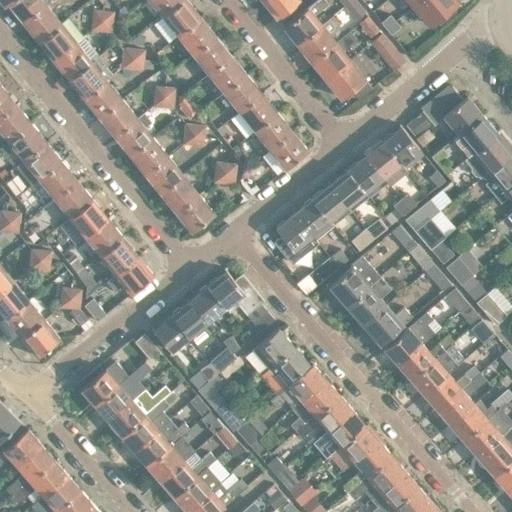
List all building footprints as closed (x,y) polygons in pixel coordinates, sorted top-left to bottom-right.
[(8,0),(7,2),(22,21),(45,3),(42,0),(8,0)] [(149,0),(162,15),(180,0),(149,0)] [(180,0),(162,15),(177,34),(200,16),(186,0),(180,0)] [(262,0),(268,7),(271,12),(275,17),(296,0),(262,0)] [(313,0),(283,25),(297,43),(321,24),(313,14),(327,3),(324,0),(313,0)] [(364,11),(354,0),(351,0),(344,6),(355,19),(364,11)] [(418,0),(412,5),(427,24),(433,18),(438,24),(455,10),(450,4),(455,0),(418,0)] [(60,22),(45,3),(22,21),(37,40),(60,22)] [(102,20),(103,9),(93,8),(92,18),(102,20)] [(103,9),(102,20),(112,21),(113,11),(103,9)] [(377,27),(366,14),(357,22),(368,35),(377,27)] [(389,14),(380,21),(385,27),(394,20),(389,14)] [(331,15),(321,24),(297,43),(311,60),(335,42),(326,31),(337,22),(331,15)] [(200,16),(177,34),(192,53),(215,35),(200,16)] [(81,36),(66,17),(60,22),(37,40),(52,59),(75,41),(81,36)] [(91,29),(101,30),(102,20),(92,18),(91,29)] [(111,31),(112,21),(102,20),(101,30),(111,31)] [(385,27),(390,34),(399,26),(394,20),(385,27)] [(311,60),(325,78),(349,59),(341,50),(358,37),(351,28),(335,42),(311,60)] [(393,69),(404,60),(382,33),(371,42),(393,69)] [(192,53),(208,72),(230,54),(215,35),(192,53)] [(91,60),(75,41),(52,59),(68,78),(91,60)] [(122,56),(132,58),(133,48),(123,46),(122,56)] [(133,48),(132,58),(142,59),(144,49),(133,48)] [(230,54),(208,72),(223,91),(245,73),(230,54)] [(121,67),(131,68),(132,58),(122,56),(121,67)] [(142,59),(132,58),(131,68),(141,69),(142,59)] [(142,59),(141,69),(151,70),(152,60),(142,59)] [(349,59),(325,78),(341,97),(351,89),(357,98),(371,87),(364,79),(349,59)] [(83,97),(106,79),(91,60),(68,78),(83,97)] [(223,91),(238,110),(261,92),(245,73),(223,91)] [(121,98),(106,79),(83,97),(98,116),(121,98)] [(0,114),(15,103),(0,84),(0,114)] [(154,84),(153,95),(163,96),(164,86),(154,84)] [(420,109),(421,110),(433,124),(443,115),(457,133),(482,114),(466,95),(462,98),(451,84),(450,85),(450,86),(422,109),(421,108),(420,109)] [(174,87),(164,86),(163,96),(173,96),(174,87)] [(261,92),(238,110),(254,129),(276,111),(261,92)] [(153,95),(152,105),(162,106),(163,96),(153,95)] [(173,96),(163,96),(162,106),(172,107),(173,96)] [(197,111),(186,97),(177,104),(179,106),(178,107),(188,119),(197,111)] [(114,135),(136,117),(121,98),(98,116),(114,135)] [(0,130),(7,140),(30,122),(15,103),(0,114),(0,130)] [(421,110),(405,124),(412,132),(422,144),(432,135),(427,128),(433,124),(421,110)] [(254,129),(269,148),(291,130),(276,111),(254,129)] [(142,112),(136,117),(114,135),(129,154),(152,136),(144,126),(150,121),(142,112)] [(496,132),(482,114),(457,133),(452,138),(467,156),(472,151),(496,132)] [(45,141),(30,122),(7,140),(23,159),(45,141)] [(184,122),(183,132),(193,133),(194,124),(184,122)] [(194,124),(193,133),(204,135),(205,125),(194,124)] [(418,147),(400,125),(382,140),(400,162),(418,147)] [(284,168),(307,149),(291,130),(269,148),(284,168)] [(182,143),(193,144),(193,133),(183,132),(182,143)] [(503,139),(496,132),(472,151),(467,156),(464,159),(470,166),(470,169),(474,175),(477,175),(479,177),(481,175),(511,150),(511,149),(511,145),(507,140),(503,139)] [(204,135),(193,133),(193,144),(202,145),(204,135)] [(144,173),(167,155),(152,136),(129,154),(144,173)] [(389,170),(400,162),(382,140),(364,154),(382,176),(387,182),(394,176),(389,170)] [(38,178),(61,160),(45,141),(23,159),(38,178)] [(436,162),(447,153),(442,146),(431,155),(436,162)] [(511,179),(511,150),(487,170),(481,175),(485,180),(483,182),(493,195),(495,194),(502,188),(511,179)] [(364,154),(347,169),(364,190),(369,197),(387,182),(382,176),(364,154)] [(182,174),(167,155),(144,173),(160,192),(182,174)] [(76,179),(61,160),(38,178),(53,197),(76,179)] [(214,171),(224,172),(225,162),(215,161),(214,171)] [(225,162),(224,172),(234,173),(235,163),(225,162)] [(347,169),(329,183),(346,205),(351,211),(369,197),(364,190),(347,169)] [(445,180),(436,169),(428,177),(438,186),(445,180)] [(213,181),(223,182),(224,172),(214,171),(213,181)] [(224,172),(223,182),(233,183),(234,173),(224,172)] [(175,211),(198,193),(182,174),(160,192),(175,211)] [(69,216),(91,198),(76,179),(53,197),(69,216)] [(511,199),(511,179),(502,188),(495,194),(500,201),(508,195),(511,199)] [(329,183),(311,197),(329,219),(334,225),(351,211),(346,205),(329,183)] [(213,212),(198,193),(175,211),(191,231),(213,212)] [(409,193),(399,198),(409,210),(416,204),(409,193)] [(329,219),(311,197),(293,212),(316,240),(334,225),(329,219)] [(107,217),(91,198),(69,216),(84,235),(107,217)] [(399,198),(392,206),(402,215),(409,210),(399,198)] [(429,198),(404,218),(414,230),(429,217),(439,209),(429,198)] [(0,209),(0,219),(8,220),(9,210),(0,209)] [(19,211),(9,210),(8,220),(18,221),(19,211)] [(317,241),(316,240),(293,212),(275,227),(283,236),(275,242),(291,262),(317,241)] [(99,254),(122,236),(107,217),(84,235),(99,254)] [(373,222),(365,227),(374,238),(387,227),(379,217),(373,222)] [(429,217),(414,230),(430,248),(441,238),(444,235),(429,217)] [(18,221),(8,220),(7,230),(17,231),(18,221)] [(416,243),(399,223),(390,230),(408,250),(416,243)] [(363,247),(374,238),(365,227),(351,241),(359,250),(363,247)] [(137,255),(122,236),(99,254),(115,273),(137,255)] [(430,248),(442,262),(453,253),(441,238),(430,248)] [(429,257),(416,243),(408,250),(420,265),(429,257)] [(29,247),(28,257),(38,258),(39,248),(29,247)] [(38,258),(49,259),(49,249),(39,248),(38,258)] [(329,256),(330,257),(337,265),(338,267),(345,262),(338,250),(329,256)] [(69,263),(75,257),(72,253),(65,258),(69,263)] [(328,284),(346,304),(379,275),(360,254),(350,263),(351,264),(328,284)] [(153,274),(137,255),(115,273),(105,280),(113,290),(122,282),(130,292),(153,274)] [(27,267),(37,268),(38,258),(28,257),(27,267)] [(311,272),(318,280),(337,265),(330,257),(311,272)] [(456,257),(445,266),(460,284),(471,274),(456,257)] [(37,268),(48,269),(49,259),(38,258),(37,268)] [(433,262),(424,269),(437,284),(445,277),(433,262)] [(0,264),(0,289),(13,280),(0,264)] [(233,279),(225,269),(207,284),(224,306),(229,311),(237,304),(246,315),(259,330),(273,318),(259,302),(263,299),(241,272),(233,279)] [(471,274),(460,284),(476,301),(486,292),(471,274)] [(346,304),(362,323),(385,303),(379,296),(389,287),(379,275),(346,304)] [(0,289),(0,310),(5,317),(28,299),(13,280),(0,289)] [(224,306),(207,284),(189,299),(206,321),(224,306)] [(59,295),(69,296),(70,286),(60,285),(59,295)] [(80,287),(70,286),(69,296),(79,297),(80,287)] [(445,293),(459,309),(467,302),(453,286),(445,293)] [(476,301),(495,324),(505,315),(486,292),(476,301)] [(69,296),(59,295),(58,305),(68,306),(69,296)] [(69,296),(68,306),(78,307),(79,297),(69,296)] [(96,320),(105,313),(92,297),(83,304),(96,320)] [(5,317),(20,336),(43,318),(28,299),(5,317)] [(189,299),(171,313),(188,335),(199,348),(212,337),(202,324),(206,321),(189,299)] [(467,302),(459,309),(469,320),(477,313),(467,302)] [(385,303),(362,323),(379,343),(402,323),(411,315),(404,308),(395,316),(385,303)] [(72,308),(68,311),(79,324),(87,318),(79,308),(72,308)] [(420,326),(430,318),(424,311),(383,347),(396,362),(420,341),(428,335),(420,326)] [(188,335),(171,313),(152,329),(170,350),(188,335)] [(59,337),(43,318),(20,336),(36,356),(59,337)] [(485,339),(493,332),(483,321),(475,327),(485,339)] [(293,345),(277,327),(251,349),(267,367),(274,362),(293,345)] [(148,356),(158,349),(144,333),(135,341),(148,356)] [(231,334),(223,340),(227,345),(232,351),(239,346),(231,334)] [(429,351),(420,341),(396,362),(409,378),(452,342),(446,336),(429,351)] [(219,370),(236,356),(232,351),(227,345),(210,359),(219,370)] [(284,386),(290,381),(309,364),(297,350),(293,345),(274,362),(267,367),(284,386)] [(511,352),(507,348),(499,355),(511,367),(511,365),(511,352)] [(443,349),(409,378),(422,393),(447,372),(456,364),(443,349)] [(104,368),(80,388),(93,404),(118,383),(110,374),(128,358),(123,352),(104,368)] [(311,362),(309,364),(290,381),(284,386),(269,399),(275,406),(284,399),(291,407),(301,399),(325,378),(311,362)] [(422,393),(436,408),(460,387),(478,371),(472,364),(454,380),(447,372),(422,393)] [(136,367),(118,383),(93,404),(107,419),(131,398),(125,391),(135,383),(134,382),(142,374),(136,367)] [(200,369),(188,377),(197,388),(207,380),(200,369)] [(478,371),(460,387),(436,408),(449,423),(473,402),(465,393),(483,377),(478,371)] [(197,388),(214,407),(223,400),(215,390),(224,382),(216,372),(207,380),(197,388)] [(338,393),(325,378),(301,399),(291,407),(299,416),(290,424),(296,430),(314,414),(338,393)] [(144,400),(138,406),(131,398),(107,419),(120,434),(144,413),(169,391),(163,385),(146,401),(144,400)] [(477,398),(473,402),(449,423),(462,438),(504,401),(511,395),(506,389),(491,403),(490,402),(485,407),(477,398)] [(169,391),(144,413),(120,434),(133,449),(157,428),(169,418),(160,409),(174,397),(169,391)] [(301,436),(319,420),(327,429),(351,408),(338,393),(314,414),(296,430),(301,436)] [(202,416),(210,409),(196,394),(189,401),(202,416)] [(230,425),(239,418),(223,400),(214,407),(230,425)] [(0,438),(19,419),(1,402),(0,402),(0,438)] [(325,457),(340,444),(364,423),(351,408),(327,429),(335,438),(319,451),(325,457)] [(462,438),(475,453),(499,432),(492,424),(502,415),(496,408),(486,417),(462,438)] [(213,433),(214,432),(223,424),(210,409),(202,416),(200,418),(213,433)] [(236,429),(249,444),(257,437),(267,428),(254,413),(236,429)] [(169,418),(157,428),(133,449),(146,465),(170,444),(189,429),(184,423),(177,428),(169,418)] [(341,470),(353,459),(377,438),(364,423),(340,444),(325,457),(322,460),(324,462),(330,457),(341,470)] [(227,447),(236,439),(223,424),(214,432),(227,447)] [(499,432),(475,453),(489,469),(511,448),(511,427),(509,424),(499,432)] [(0,462),(9,455),(16,464),(40,443),(27,427),(0,449),(0,462)] [(194,434),(189,429),(170,444),(146,465),(159,480),(183,459),(176,450),(194,434)] [(256,451),(263,445),(257,437),(249,444),(256,451)] [(343,484),(348,490),(366,474),(390,453),(377,438),(353,459),(361,469),(343,484)] [(227,448),(234,456),(241,449),(234,441),(227,448)] [(53,458),(40,443),(16,464),(23,472),(5,488),(10,494),(29,479),(53,458)] [(511,448),(489,469),(491,471),(493,474),(511,456),(511,448)] [(201,459),(193,450),(183,459),(159,480),(172,495),(196,474),(207,465),(215,459),(209,452),(201,459)] [(251,453),(236,466),(245,477),(260,464),(251,453)] [(370,497),(379,489),(403,468),(390,453),(366,474),(348,490),(353,497),(362,489),(370,497)] [(275,474),(284,466),(276,456),(267,464),(275,474)] [(511,456),(493,474),(506,489),(511,484),(511,456)] [(53,458),(29,479),(10,494),(15,500),(34,484),(42,494),(66,473),(53,458)] [(207,465),(196,474),(172,495),(185,510),(209,489),(218,481),(219,480),(207,465)] [(288,488),(297,480),(285,466),(276,474),(288,488)] [(371,511),(383,511),(392,505),(416,484),(403,468),(379,489),(387,499),(371,511)] [(51,511),(55,509),(79,488),(66,473),(42,494),(50,503),(39,511),(51,511)] [(299,501),(313,489),(302,477),(289,489),(299,501)] [(218,481),(209,489),(185,510),(186,511),(214,511),(241,489),(235,483),(227,490),(218,481)] [(392,505),(383,511),(395,511),(397,511),(398,511),(414,511),(429,499),(416,484),(392,505)] [(82,511),(92,503),(79,488),(55,509),(51,511),(82,511)] [(267,496),(275,505),(285,497),(277,488),(267,496)] [(308,511),(322,511),(324,510),(312,496),(302,504),(308,511)] [(440,511),(429,499),(414,511),(440,511)] [(282,506),(287,511),(299,511),(289,500),(282,506)] [(239,511),(252,511),(257,508),(252,501),(239,511)] [(100,511),(92,503),(82,511),(100,511)]
